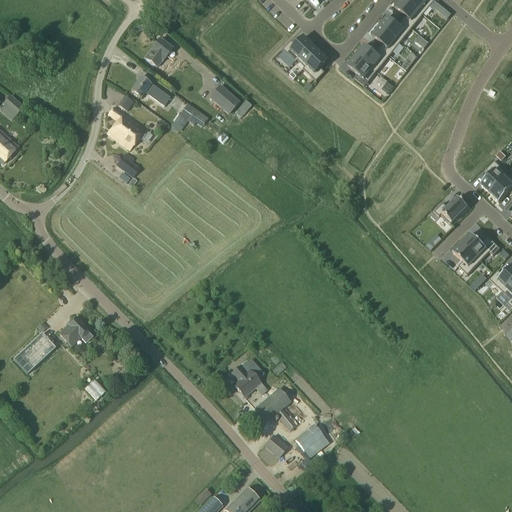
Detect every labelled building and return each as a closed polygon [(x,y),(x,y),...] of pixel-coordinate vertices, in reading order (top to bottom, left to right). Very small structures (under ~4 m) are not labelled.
[(402,0),(395,9),(406,18),(410,21),(411,21),(418,13),(402,0)] [(402,0),(418,13),(425,4),(425,3),(421,0),(402,0)] [(431,0),(421,0),(425,3),(425,4),(430,8),(434,3),(431,0)] [(451,16),(445,11),(441,16),(447,21),(451,16)] [(406,18),(402,23),(412,31),(416,25),(411,21),(410,21),(406,18)] [(387,19),(379,28),(395,40),(402,32),(402,31),(398,28),(387,19)] [(402,23),(398,28),(402,31),(402,32),(407,36),(412,31),(402,23)] [(379,28),(372,37),(384,46),(388,49),(395,40),(379,28)] [(291,52),(288,56),(295,63),(296,64),(297,62),(313,46),(304,37),(295,46),(290,52),(291,52)] [(172,50),(159,40),(152,50),(152,51),(146,59),(157,68),(162,62),(163,62),(172,50)] [(291,42),(283,51),(284,52),(288,56),(291,52),(290,52),(295,46),(291,42)] [(313,46),(297,62),(304,69),(305,69),(320,53),(313,46)] [(384,46),(380,51),(389,59),(394,53),(388,49),(384,46)] [(364,47),(356,57),(373,71),(381,61),(382,61),(376,56),(364,47)] [(380,51),(376,56),(382,61),(381,61),(385,64),(389,59),(380,51)] [(304,69),(303,71),(311,78),(314,75),(315,75),(320,70),(328,61),(320,53),(305,69),(304,69)] [(356,57),(348,67),(359,76),(365,81),(366,81),(373,71),(356,57)] [(410,68),(405,64),(401,69),(406,73),(410,68)] [(314,75),(311,78),(316,83),(325,74),(320,70),(315,75),(314,75)] [(359,76),(355,81),(365,89),(369,84),(366,81),(365,81),(359,76)] [(141,78),(131,92),(141,99),(145,94),(149,97),(150,96),(164,107),(170,99),(151,85),(141,78)] [(382,91),(388,96),(394,89),(388,83),(382,91)] [(239,104),(220,88),(210,99),(229,116),(239,104)] [(2,106),(4,107),(16,118),(24,108),(10,96),(2,106)] [(126,98),(120,108),(127,113),(134,103),(126,98)] [(245,101),(234,113),(240,119),(251,107),(245,101)] [(185,105),(171,128),(180,133),(187,121),(201,129),(208,118),(185,105)] [(109,135),(130,150),(138,139),(140,140),(142,139),(144,136),(144,134),(143,133),(144,131),(115,109),(110,116),(118,122),(109,135)] [(18,149),(0,132),(0,162),(3,165),(18,149)] [(506,158),(500,152),(495,157),(501,163),(506,158)] [(125,154),(115,167),(132,179),(139,169),(131,163),(133,160),(125,154)] [(494,163),(485,172),(490,176),(495,170),(496,171),(499,168),(494,163)] [(490,176),(480,186),(489,195),(505,180),(496,171),(495,170),(490,176)] [(511,186),(505,180),(489,195),(499,205),(509,194),(511,190),(511,186)] [(447,209),(442,215),(452,225),(467,209),(457,199),(447,209)] [(443,205),(434,214),(439,219),(442,215),(447,209),(443,205)] [(471,235),(462,245),(477,260),(486,251),(481,245),(471,235)] [(485,241),(481,245),(486,251),(489,254),(494,249),(485,241)] [(435,248),(429,242),(425,247),(431,253),(435,248)] [(462,245),(452,254),(463,264),(468,269),(469,269),(477,260),(462,245)] [(500,255),(506,261),(510,257),(504,251),(500,255)] [(463,264),(458,268),(467,277),(472,272),(469,269),(468,269),(463,264)] [(500,279),(495,284),(496,285),(504,292),(511,283),(511,269),(510,268),(500,279)] [(496,274),(487,283),(492,288),(496,285),(495,284),(500,279),(496,274)] [(475,293),(481,287),(476,282),(470,288),(475,293)] [(59,335),(72,347),(81,339),(86,344),(92,338),(88,333),(75,319),(68,325),(69,326),(59,335)] [(13,361),(27,375),(55,349),(42,334),(27,348),(13,361)] [(231,376),(237,383),(233,386),(244,399),(261,385),(249,372),(247,374),(241,367),(231,376)] [(93,381),(84,390),(95,402),(105,393),(93,381)] [(279,390),(255,411),(266,424),(277,415),(291,432),(297,427),(282,410),(290,403),(279,390)] [(323,438),(314,425),(295,441),(305,453),(323,438)] [(274,436),(265,447),(279,460),(289,448),(274,436)] [(225,511),(249,511),(260,502),(247,490),(225,511)] [(212,497),(197,511),(218,511),(222,508),(212,497)]
